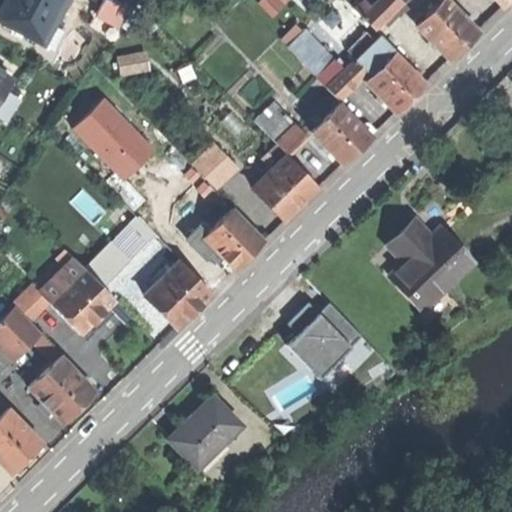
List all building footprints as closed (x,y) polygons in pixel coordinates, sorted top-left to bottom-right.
[(3,0),(0,6),(0,17),(43,41),(45,38),(52,25),(65,0),(3,0)] [(112,0),(101,0),(96,12),(122,25),(130,9),(112,0)] [(112,0),(130,9),(134,0),(112,0)] [(275,14),(289,0),(262,0),(261,1),(275,14)] [(363,0),(355,8),(363,15),(373,6),(367,0),(363,0)] [(375,28),(403,1),(401,0),(378,0),(373,6),(363,15),(375,28)] [(441,0),(417,25),(449,56),(462,43),(478,26),(453,3),(450,0),(441,0)] [(473,0),(455,0),(453,3),(478,26),(489,15),(473,0)] [(60,29),(52,25),(45,38),(53,42),(60,29)] [(287,46),(316,76),(335,58),(306,28),(287,46)] [(365,70),(370,75),(393,52),(396,49),(380,33),(354,59),(365,70)] [(122,74),(152,70),(150,49),(119,53),(122,74)] [(365,80),(393,109),(407,95),(421,81),(393,52),(370,75),(365,80)] [(316,76),(326,86),(345,68),(335,58),(316,76)] [(337,97),(365,70),(354,59),(345,68),(326,86),(337,97)] [(0,96),(11,79),(0,72),(0,96)] [(511,105),(493,85),(478,98),(500,122),(511,110),(511,105)] [(104,94),(72,128),(126,180),(159,147),(104,94)] [(309,128),(341,161),(354,148),(370,133),(338,100),(309,128)] [(263,130),(275,142),(294,123),(283,111),(263,130)] [(280,147),(285,153),(305,134),(294,123),(275,142),(280,147)] [(271,155),(280,147),(275,142),(266,150),(271,155)] [(212,184),(232,164),(213,145),(193,165),(212,184)] [(251,186),(283,218),(298,203),(317,185),(285,153),(251,186)] [(138,216),(149,227),(170,208),(166,204),(171,199),(163,192),(138,216)] [(220,255),(233,268),(248,253),(264,237),(232,205),(204,232),(201,236),(220,255)] [(418,308),(470,259),(438,224),(427,234),(411,217),(396,231),(384,243),(402,261),(387,275),(418,308)] [(215,260),(220,255),(201,236),(204,232),(198,226),(186,238),(204,256),(207,252),(215,260)] [(133,247),(126,255),(141,269),(148,262),(133,247)] [(97,248),(81,264),(84,267),(99,282),(115,266),(97,248)] [(126,255),(115,266),(99,282),(114,297),(141,269),(126,255)] [(51,280),(61,290),(84,267),(81,264),(74,257),(51,280)] [(143,294),(175,326),(192,309),(211,290),(179,258),(143,294)] [(61,290),(50,301),(80,330),(96,314),(114,297),(99,282),(84,267),(61,290)] [(14,302),(32,320),(50,301),(32,283),(14,302)] [(357,333),(316,294),(289,322),(299,332),(289,343),(321,372),(357,333)] [(0,357),(7,365),(31,340),(40,332),(25,317),(0,342),(0,357)] [(31,340),(51,360),(57,354),(59,351),(40,332),(31,340)] [(357,337),(318,378),(331,390),(370,349),(357,337)] [(53,413),(61,420),(77,405),(92,389),(57,354),(51,360),(26,385),(40,399),(53,413)] [(187,418),(167,438),(195,465),(197,463),(213,447),(239,421),(212,393),(187,418)] [(47,419),(53,413),(40,399),(33,406),(47,419)] [(0,460),(10,470),(23,457),(40,440),(5,406),(0,411),(0,460)] [(219,454),(213,447),(197,463),(203,470),(219,454)]
